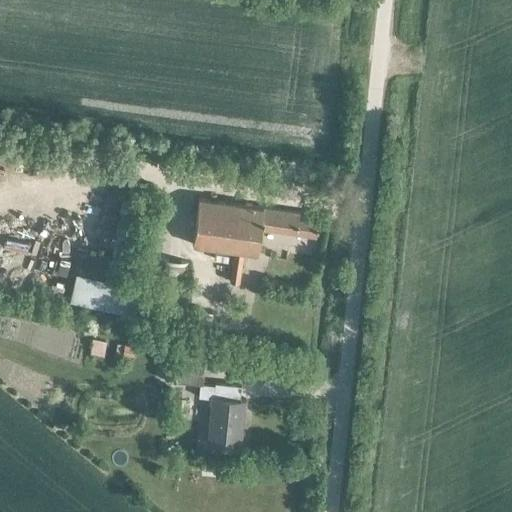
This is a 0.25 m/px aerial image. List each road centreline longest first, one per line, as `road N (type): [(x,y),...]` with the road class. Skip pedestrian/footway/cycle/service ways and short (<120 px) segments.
road 1 (unclassified): [(383,0),(329,511)]
road 2 (unknown): [(362,204),(17,169)]
road 3 (unknown): [(342,390),(218,390)]
